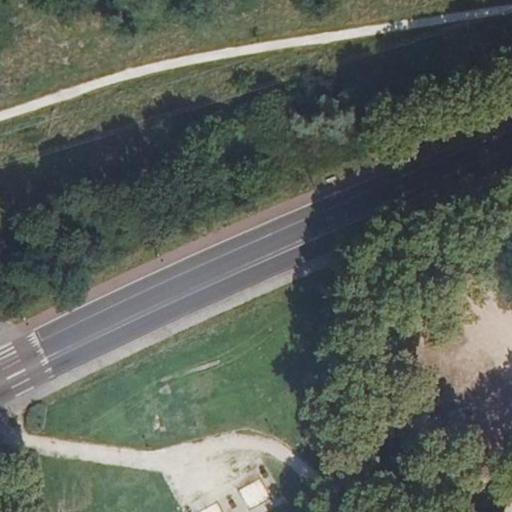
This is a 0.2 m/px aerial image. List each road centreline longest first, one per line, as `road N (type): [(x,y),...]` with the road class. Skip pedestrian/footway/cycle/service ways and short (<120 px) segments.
road 1 (secondary): [(0,383),(266,259)]
road 2 (secondary): [(511,135),(392,184),(266,259)]
road 3 (secondary): [(266,259),(511,174)]
